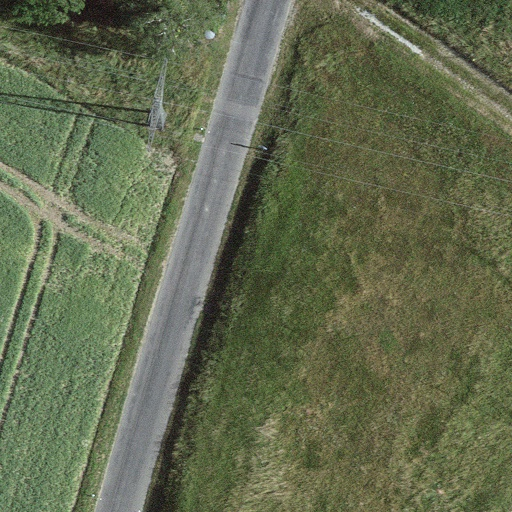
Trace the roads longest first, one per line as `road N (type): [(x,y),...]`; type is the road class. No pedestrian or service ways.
road 1 (tertiary): [(268,0),(118,511)]
road 2 (track): [(363,0),(511,88)]
